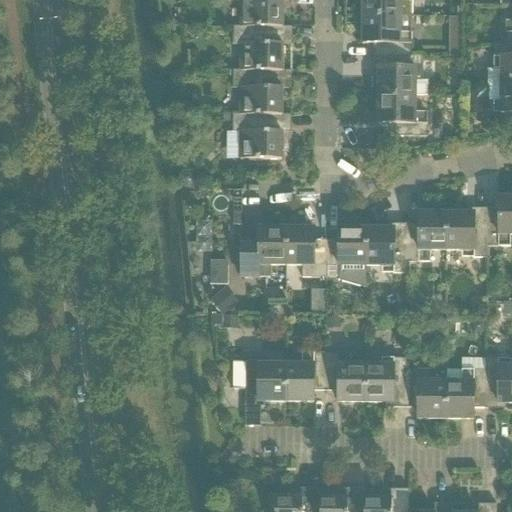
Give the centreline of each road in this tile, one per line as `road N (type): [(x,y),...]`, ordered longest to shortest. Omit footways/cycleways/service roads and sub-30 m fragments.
road 1 (tertiary): [(52,83),(100,511)]
road 2 (residential): [(511,453),(266,449)]
road 3 (residential): [(335,191),(325,0)]
road 4 (residential): [(335,191),(511,156)]
